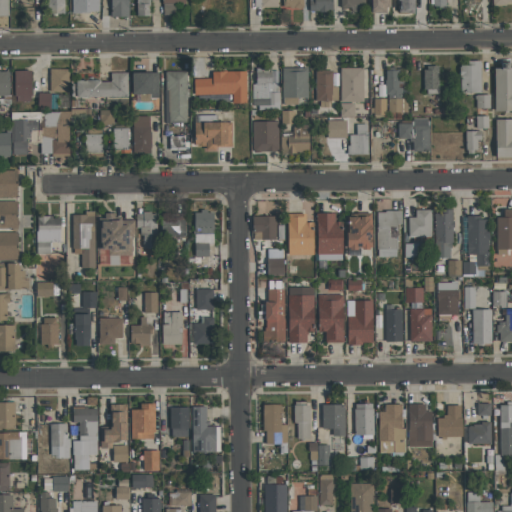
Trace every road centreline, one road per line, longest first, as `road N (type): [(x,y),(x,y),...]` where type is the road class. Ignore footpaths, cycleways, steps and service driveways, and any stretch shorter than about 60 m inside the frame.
road 1 (residential): [(511,373),(0,380)]
road 2 (residential): [(511,43),(0,45)]
road 3 (residential): [(511,178),(50,184)]
road 4 (residential): [(240,511),(236,181)]
